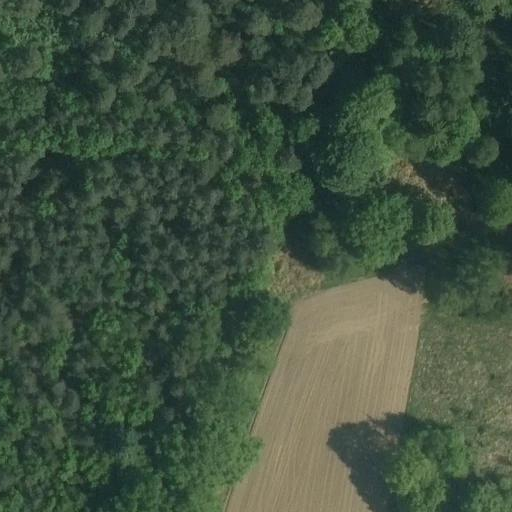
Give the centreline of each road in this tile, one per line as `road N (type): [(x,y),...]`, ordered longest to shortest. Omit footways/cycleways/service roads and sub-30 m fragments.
road 1 (track): [(301,175),(412,212),(421,242),(415,259),(277,304),(216,511)]
road 2 (track): [(367,0),(301,175)]
